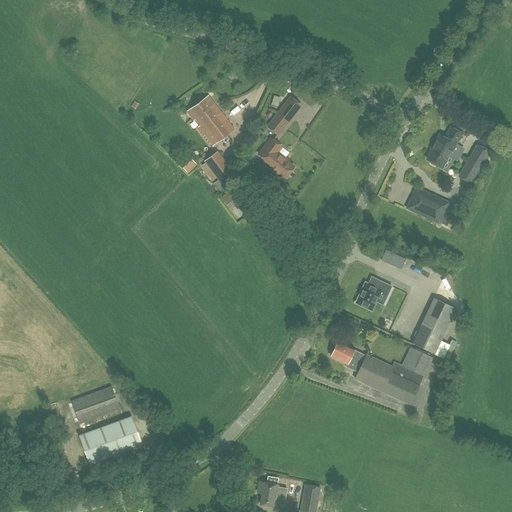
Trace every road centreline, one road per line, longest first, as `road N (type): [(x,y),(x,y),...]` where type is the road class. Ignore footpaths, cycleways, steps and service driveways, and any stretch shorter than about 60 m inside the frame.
road 1 (tertiary): [(219,447),(266,398),(304,340),(406,118)]
road 2 (unclassified): [(406,118),(351,90),(89,0)]
road 3 (tertiary): [(69,511),(140,492),(219,447)]
road 4 (tertiary): [(406,118),(488,0)]
